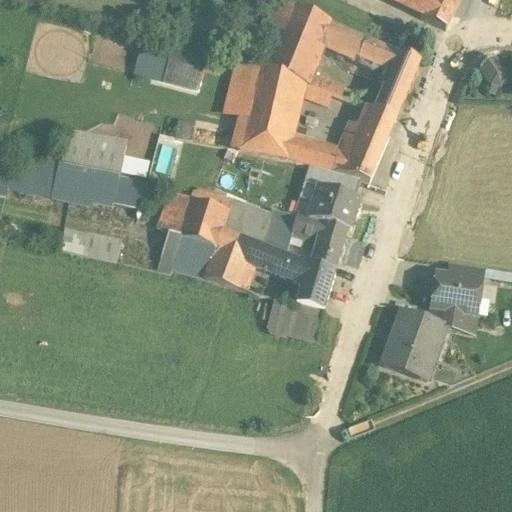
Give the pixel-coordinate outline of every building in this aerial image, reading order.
[(421,0),(375,0),(444,32),(458,0),(437,0),(435,6),(421,0)] [(330,27),(276,3),(266,28),(285,36),(269,74),(303,89),(304,89),(308,80),(321,48),(330,27)] [(204,28),(189,24),(182,47),(197,51),(204,28)] [(375,47),(330,27),(321,48),(368,67),(375,47)] [(209,63),(144,46),(135,80),(198,97),(209,63)] [(420,67),(386,55),(387,51),(375,47),(368,67),(385,74),(378,90),(385,93),(375,116),(395,124),(395,123),(420,67)] [(503,76),(491,60),(478,70),(490,87),(499,90),(503,86),(503,76)] [(303,89),(269,74),(269,75),(257,71),(238,155),(262,160),(286,165),(286,164),(304,169),(332,177),(339,159),(301,148),(289,145),(292,133),(300,104),(300,103),(303,89)] [(352,97),(308,80),(304,89),(332,99),(349,106),(352,97)] [(304,89),(303,89),(300,103),(327,113),(332,99),(304,89)] [(363,133),(352,129),(339,159),(332,177),(331,177),(360,185),(368,187),(395,124),(375,116),(371,114),(363,133)] [(180,117),(179,126),(193,128),(195,119),(180,117)] [(193,128),(179,126),(175,143),(189,146),(193,128)] [(304,136),(292,133),(289,145),(301,148),(304,136)] [(67,139),(61,170),(119,181),(125,150),(67,139)] [(125,150),(119,181),(147,186),(153,162),(157,147),(134,143),(133,151),(125,150)] [(286,165),(262,160),(261,166),(272,168),(272,172),(284,174),(286,165)] [(59,170),(14,161),(11,174),(8,194),(52,204),(61,170),(59,170)] [(153,162),(147,186),(153,188),(163,189),(169,166),(153,162)] [(119,181),(61,170),(52,204),(88,212),(89,208),(111,212),(112,209),(133,213),(133,212),(137,213),(138,203),(150,205),(153,188),(147,186),(119,181)] [(360,185),(331,177),(332,177),(309,171),(299,204),(314,209),(309,226),(348,235),(347,235),(350,236),(360,205),(355,203),(360,185)] [(11,174),(0,172),(0,202),(6,204),(8,194),(11,174)] [(232,204),(194,196),(190,207),(228,218),(232,204)] [(159,236),(179,242),(190,207),(171,202),(159,236)] [(228,218),(190,207),(173,258),(168,274),(171,275),(204,285),(211,270),(217,255),(221,235),(222,236),(228,218)] [(284,220),(274,218),(272,228),(281,230),(284,220)] [(281,230),(275,252),(288,256),(293,239),(292,238),(300,224),(284,220),(281,230)] [(348,235),(300,224),(292,238),(293,239),(318,245),(317,247),(324,249),(316,272),(334,279),(347,235),(348,235)] [(222,236),(221,235),(217,255),(271,277),(279,258),(222,236)] [(85,240),(67,236),(63,255),(81,259),(85,240)] [(120,247),(85,239),(85,240),(81,259),(116,267),(120,247)] [(179,242),(167,239),(163,255),(173,258),(179,242)] [(173,258),(163,255),(158,277),(170,279),(171,275),(168,274),(173,258)] [(316,272),(279,258),(271,277),(297,288),(302,295),(295,310),(322,317),(334,279),(316,272)] [(482,273),(450,268),(448,281),(448,282),(480,287),(482,273)] [(242,283),(211,270),(204,285),(236,294),(238,294),(242,283)] [(448,281),(437,280),(431,312),(476,319),(480,287),(448,282),(448,281)] [(314,343),(322,317),(295,310),(283,307),(276,333),(314,343)] [(476,319),(431,312),(428,327),(444,333),(472,339),(476,319)] [(428,327),(401,317),(382,370),(426,386),(444,333),(428,327)]
